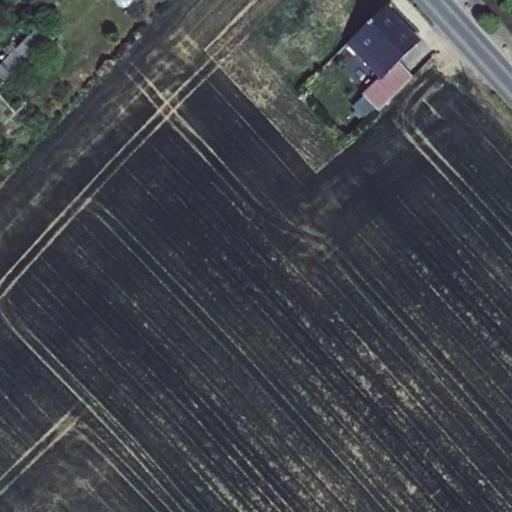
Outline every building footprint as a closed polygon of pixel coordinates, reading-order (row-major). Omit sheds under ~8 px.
[(355,0),(311,0),(343,35),(367,12),(355,0)] [(361,99),(376,115),(412,81),(396,64),(415,45),(383,11),(349,42),(346,44),(380,79),(361,99)] [(39,27),(14,53),(23,62),(49,36),(39,27)] [(23,62),(14,53),(9,58),(18,66),(23,62)] [(18,66),(9,58),(0,67),(0,78),(3,82),(18,66)]
